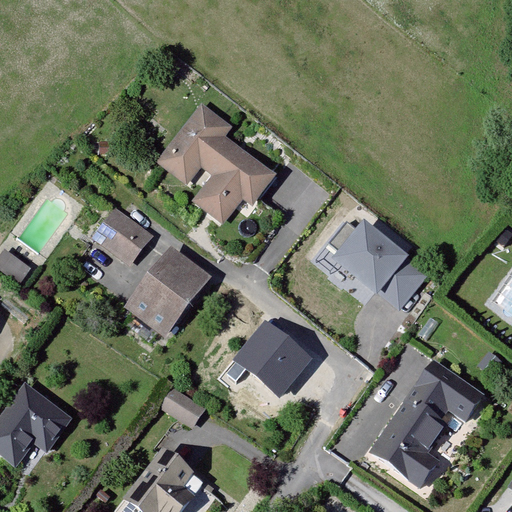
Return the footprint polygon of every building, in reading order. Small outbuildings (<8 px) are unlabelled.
[(228,180),(210,207),(232,220),(251,192),(263,200),(276,177),(274,175),(221,141),(226,131),(225,128),(206,115),(171,169),(193,184),(206,165),(228,180)] [(119,217),(103,241),(135,265),(151,241),(119,217)] [(367,224),(334,262),(378,300),(381,296),(398,277),(411,262),(367,224)] [(7,254),(3,270),(29,277),(33,262),(7,254)] [(176,259),(139,312),(174,337),(211,284),(176,259)] [(398,277),(381,296),(399,311),(427,279),(409,264),(398,277)] [(426,390),(380,461),(425,492),(440,470),(430,464),(449,435),(442,430),(449,419),(450,416),(442,411),(446,403),(426,390)] [(170,409),(168,412),(195,433),(208,417),(179,396),(170,409)] [(33,397),(0,443),(0,455),(23,471),(42,446),(59,456),(78,430),(33,397)] [(175,460),(137,511),(138,511),(197,511),(214,489),(207,485),(175,460)]
